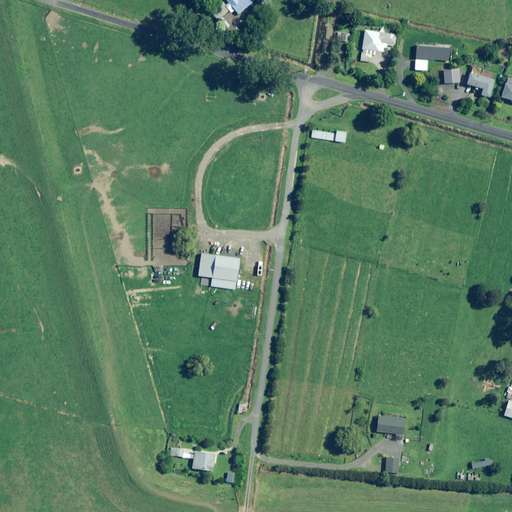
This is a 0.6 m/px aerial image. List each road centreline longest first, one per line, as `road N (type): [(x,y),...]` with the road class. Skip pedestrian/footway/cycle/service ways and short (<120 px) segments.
road 1 (residential): [(243,511),(305,76)]
road 2 (residential): [(52,0),(305,76)]
road 3 (residential): [(305,76),(511,137)]
